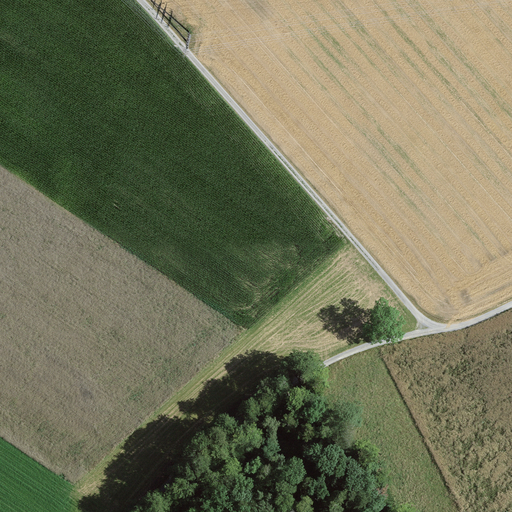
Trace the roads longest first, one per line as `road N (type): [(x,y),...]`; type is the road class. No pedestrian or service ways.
road 1 (track): [(437,330),(140,0)]
road 2 (track): [(137,511),(273,390),(389,338),(473,322),(511,304)]
